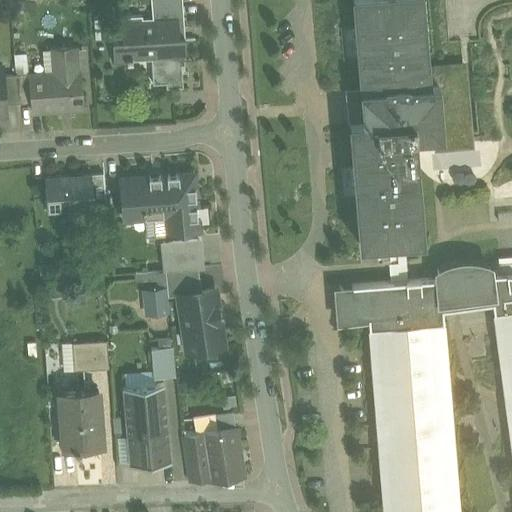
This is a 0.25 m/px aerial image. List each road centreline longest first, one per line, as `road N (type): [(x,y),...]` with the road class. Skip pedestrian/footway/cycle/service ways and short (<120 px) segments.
road 1 (residential): [(274,488),(232,136)]
road 2 (residential): [(274,488),(0,500)]
road 3 (residential): [(0,153),(232,136)]
road 4 (residential): [(232,136),(221,0)]
